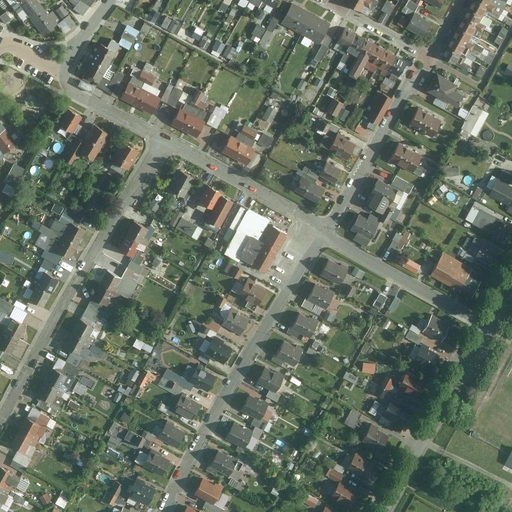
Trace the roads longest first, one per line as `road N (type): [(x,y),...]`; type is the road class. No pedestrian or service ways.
road 1 (residential): [(0,422),(164,139)]
road 2 (residential): [(163,511),(324,233)]
road 3 (residential): [(488,325),(383,511)]
road 4 (residential): [(324,233),(431,58)]
road 5 (residential): [(324,233),(488,325)]
road 6 (residential): [(164,139),(324,233)]
road 7 (residential): [(64,72),(73,92),(164,139)]
